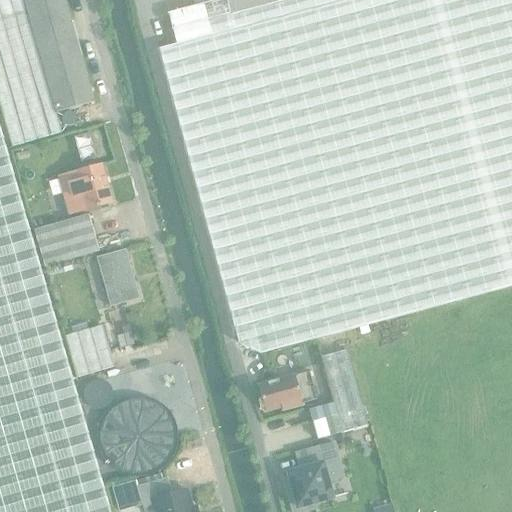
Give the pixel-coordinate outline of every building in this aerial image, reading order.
[(0,0),(0,511),(108,511),(70,376),(73,378),(40,268),(98,253),(88,215),(28,234),(5,150),(61,133),(56,114),(24,1),(23,0),(0,0)] [(56,114),(95,102),(65,0),(26,0),(24,1),(56,114)] [(511,0),(272,0),(229,12),(226,0),(225,0),(168,15),(176,46),(159,51),(238,346),(250,356),(511,284),(511,0)] [(226,0),(229,12),(272,0),(226,0)] [(88,134),(74,138),(81,162),(95,158),(88,134)] [(103,165),(60,177),(64,191),(71,215),(86,211),(113,203),(103,165)] [(140,298),(125,249),(96,258),(111,307),(140,298)] [(114,366),(103,326),(88,330),(72,334),(65,336),(76,377),(114,366)] [(123,334),(127,346),(134,344),(131,332),(123,334)] [(321,407),(329,433),(329,435),(330,437),(366,427),(345,350),(321,357),(333,404),(321,407)] [(317,400),(309,372),(258,386),(262,398),(258,401),(260,408),(265,409),(265,413),(282,408),(283,412),(303,406),(303,404),(317,400)] [(169,406),(109,398),(102,448),(121,451),(122,444),(162,450),(169,406)] [(329,433),(321,407),(309,410),(316,438),(329,435),(329,433)] [(287,493),(292,511),(304,511),(315,509),(313,503),(332,498),(327,482),(343,477),(334,443),(296,454),(300,469),(288,473),(293,492),(287,493)] [(161,474),(136,481),(137,487),(142,505),(144,511),(148,511),(156,510),(156,511),(191,511),(185,490),(170,494),(166,479),(163,480),(161,474)] [(375,511),(395,511),(394,502),(375,507),(375,511)]
